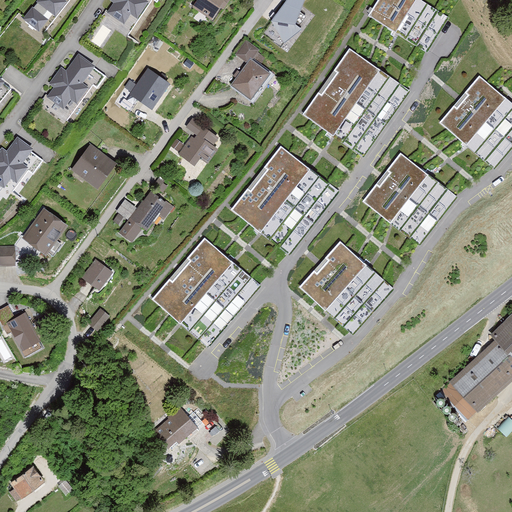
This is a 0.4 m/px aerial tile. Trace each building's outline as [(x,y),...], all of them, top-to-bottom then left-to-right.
[(34,11),(26,21),(39,32),(47,22),(43,18),(50,9),(56,14),(65,3),(61,0),(41,0),(40,2),(43,4),(35,13),(34,11)] [(114,0),(117,2),(110,12),(123,22),(131,12),(136,16),(146,3),(142,0),(114,0)] [(227,0),(202,0),(196,8),(213,20),(227,0)] [(303,0),(288,0),(273,21),(285,42),(301,29),(294,24),(303,0)] [(420,0),(378,0),(369,16),(384,26),(397,34),(426,52),(448,17),(420,0)] [(257,51),(247,44),(240,55),(250,62),(257,51)] [(369,62),(350,49),(303,115),(363,157),(409,90),(381,70),(369,62)] [(93,69),(80,58),(67,74),(64,71),(53,84),(58,87),(50,97),(62,107),(70,98),(75,103),(86,90),(80,85),(93,69)] [(267,77),(251,65),(235,87),(251,99),(267,77)] [(166,84),(149,73),(134,95),(154,108),(162,96),(159,94),(166,84)] [(460,99),(440,123),(458,139),(467,146),(493,169),(511,146),(511,103),(508,100),(498,91),(480,76),(460,99)] [(217,140),(193,122),(189,128),(197,134),(181,155),(194,165),(199,158),(206,163),(215,152),(211,149),(217,140)] [(30,149),(18,140),(8,154),(2,150),(0,153),(0,182),(4,186),(10,177),(16,181),(26,168),(20,163),(30,149)] [(338,191),(282,147),(232,210),(288,254),(338,191)] [(112,166),(91,151),(77,170),(98,186),(112,166)] [(382,177),(363,202),(382,216),(392,224),(419,245),(457,196),(430,176),(420,168),(401,153),(382,177)] [(168,185),(160,179),(156,186),(164,191),(168,185)] [(163,204),(151,195),(139,211),(127,202),(120,212),(131,220),(121,234),(132,241),(142,228),(145,229),(163,204)] [(66,229),(45,214),(26,239),(47,255),(66,229)] [(207,346),(260,285),(205,238),(152,299),(170,315),(181,324),(207,346)] [(320,264),(300,287),(351,333),(392,287),(370,267),(358,257),(341,242),(320,264)] [(14,250),(0,249),(0,265),(14,266),(14,250)] [(111,275),(95,263),(84,277),(100,289),(111,275)] [(10,309),(0,313),(0,316),(4,325),(8,323),(16,320),(10,309)] [(109,318),(102,312),(91,324),(98,331),(109,318)] [(37,342),(24,316),(16,320),(8,323),(21,350),(37,342)] [(511,321),(495,337),(499,342),(511,356),(511,321)] [(511,356),(499,342),(443,392),(469,420),(511,380),(511,356)] [(194,429),(179,409),(171,415),(174,419),(158,432),(170,448),(194,429)] [(35,470),(13,485),(16,491),(12,494),(16,501),(43,483),(35,470)]
